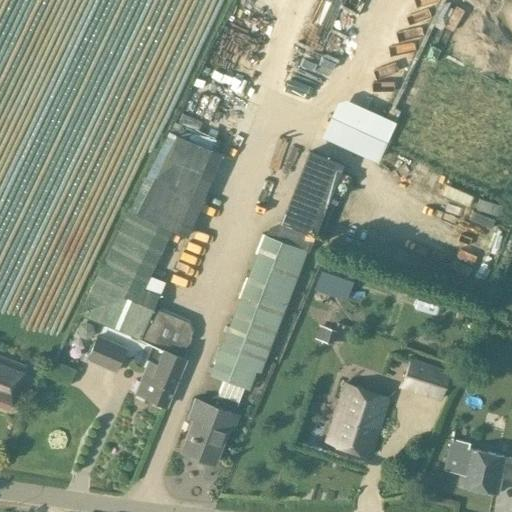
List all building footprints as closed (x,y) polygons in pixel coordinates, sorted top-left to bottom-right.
[(341,96),(324,136),(379,159),(396,119),(341,96)] [(470,203),(473,193),(446,185),(443,195),(470,203)] [(480,197),(472,218),(491,226),(499,204),(480,197)] [(193,419),(181,452),(213,464),(227,426),(232,428),(237,415),(233,414),(243,386),(251,389),(303,250),(264,235),(212,373),(221,376),(221,377),(224,378),(218,394),(212,397),(209,404),(195,399),(188,418),(193,419)] [(86,322),(79,324),(77,330),(79,336),(84,339),(92,337),(94,331),(92,325),(86,322)] [(97,334),(85,360),(115,374),(127,348),(97,334)] [(155,345),(135,393),(166,406),(186,358),(155,345)] [(0,356),(0,406),(9,410),(25,367),(0,356)] [(410,359),(400,386),(440,400),(449,373),(410,359)] [(346,383),(327,441),(368,456),(388,397),(346,383)] [(445,469),(460,473),(458,485),(497,493),(500,478),(511,480),(511,458),(467,449),(469,443),(451,439),(445,469)]
